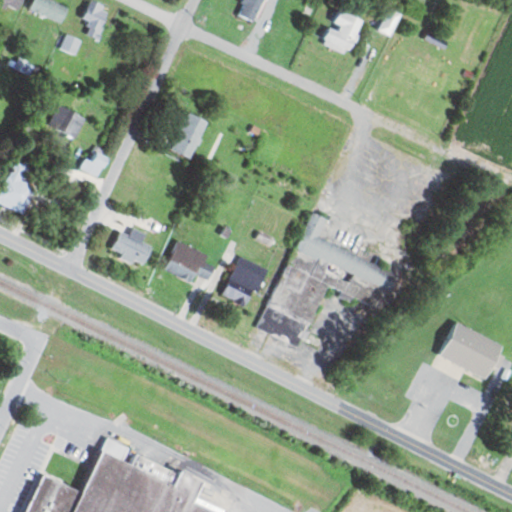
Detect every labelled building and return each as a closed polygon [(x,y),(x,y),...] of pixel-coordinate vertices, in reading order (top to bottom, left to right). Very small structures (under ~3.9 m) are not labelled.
[(0,0),(0,5),(15,12),(20,0),(0,0)] [(59,24),(66,8),(49,0),(31,0),(27,9),(59,24)] [(87,22),(81,32),(91,38),(108,10),(91,0),(89,0),(80,17),(87,22)] [(242,0),(235,14),(251,21),(261,0),(242,0)] [(386,35),(399,15),(388,8),(375,28),(386,35)] [(361,21),(338,9),(329,27),(328,27),(320,43),(344,55),(361,21)] [(441,94),(451,70),(406,51),(396,75),(441,94)] [(46,124),(73,139),(84,118),(57,104),(46,124)] [(187,159),(207,123),(188,112),(168,149),(187,159)] [(81,168),(92,176),(104,158),(92,151),(81,168)] [(0,204),(21,214),(32,189),(22,184),(29,168),(12,161),(0,186),(0,204)] [(315,239),(324,218),(306,211),(258,331),(300,348),(325,286),(378,308),(393,270),(315,239)] [(141,266),(150,246),(140,242),(143,233),(130,228),(127,235),(117,231),(108,251),(141,266)] [(206,254),(176,241),(163,270),(190,282),(194,273),(206,279),(213,266),(203,261),(206,254)] [(248,308),(264,267),(236,256),(221,297),(248,308)] [(499,343),(452,323),(437,358),(484,378),(499,343)] [(212,511),(190,501),(195,490),(200,480),(177,469),(176,472),(134,452),(128,463),(120,459),(127,446),(105,435),(78,491),(68,511),(212,511)] [(68,511),(78,491),(40,472),(20,511),(68,511)]
